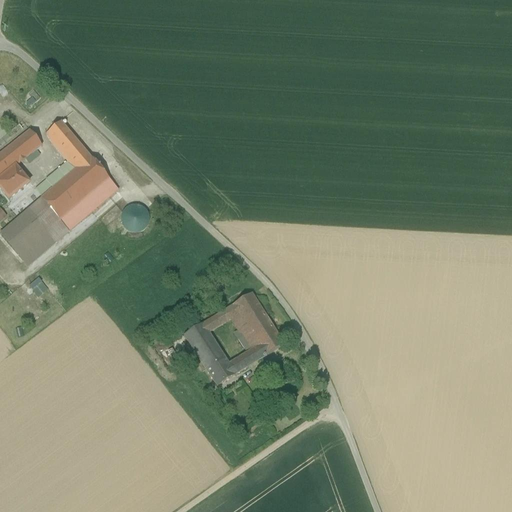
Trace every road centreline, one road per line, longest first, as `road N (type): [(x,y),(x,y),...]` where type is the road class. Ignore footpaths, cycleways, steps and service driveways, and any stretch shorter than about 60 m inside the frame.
road 1 (unclassified): [(378,511),(318,361),(283,304),(16,51),(0,45)]
road 2 (track): [(335,405),(181,511)]
